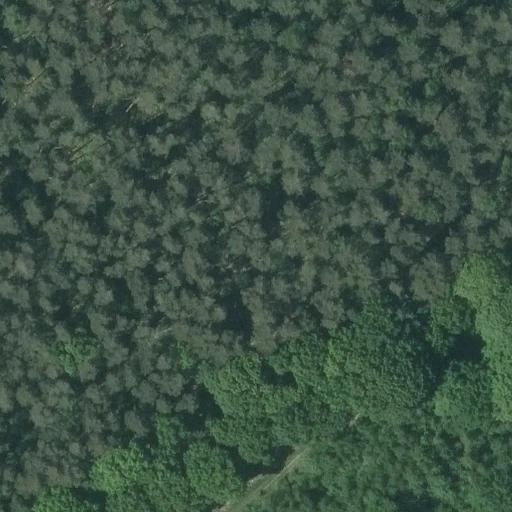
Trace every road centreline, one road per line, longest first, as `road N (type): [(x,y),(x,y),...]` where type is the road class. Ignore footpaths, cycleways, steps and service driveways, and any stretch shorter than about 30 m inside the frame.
road 1 (track): [(25,511),(511,263)]
road 2 (track): [(245,511),(425,384),(511,334)]
